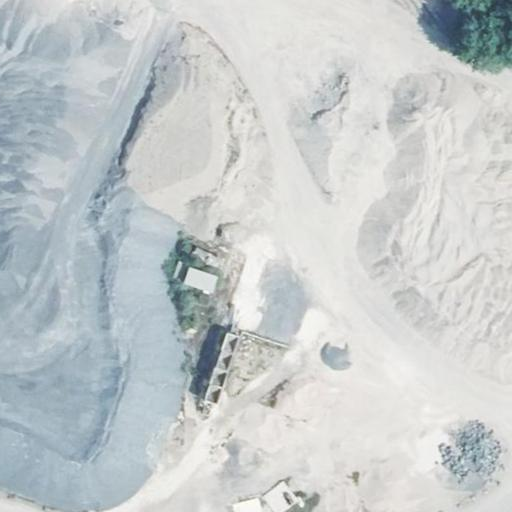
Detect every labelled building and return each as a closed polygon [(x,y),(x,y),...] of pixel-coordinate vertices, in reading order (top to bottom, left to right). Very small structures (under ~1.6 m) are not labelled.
[(212,293),(218,276),(188,266),(182,283),(212,293)] [(201,394),(223,327),(208,322),(186,390),(201,394)] [(215,401),(242,331),(227,326),(201,395),(215,401)] [(327,368),(349,364),(345,344),(323,349),(327,368)] [(262,495),(273,511),(281,511),(297,502),(283,481),(262,495)] [(231,504),(233,511),(261,511),(257,497),(231,504)]
